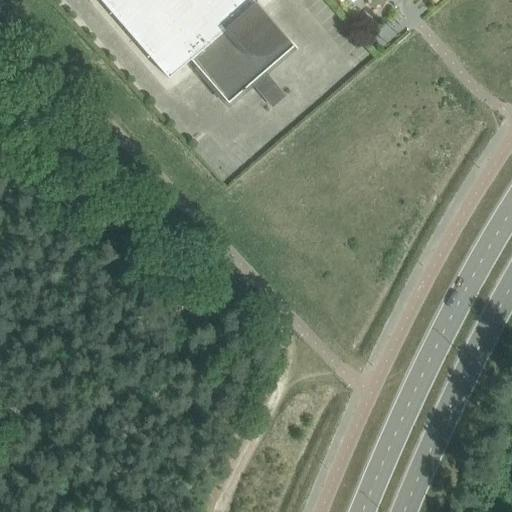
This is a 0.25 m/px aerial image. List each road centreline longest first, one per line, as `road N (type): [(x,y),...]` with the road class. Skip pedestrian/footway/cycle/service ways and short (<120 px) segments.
road 1 (secondary): [(511,209),(426,365),(363,511)]
road 2 (secondary): [(405,511),(511,285)]
